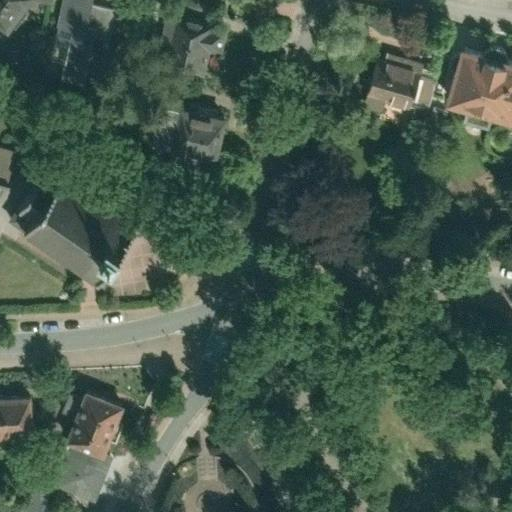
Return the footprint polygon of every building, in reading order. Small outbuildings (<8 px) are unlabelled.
[(31,0),(0,0),(0,31),(6,36),(31,0)] [(90,0),(61,0),(56,38),(87,42),(89,30),(115,33),(118,6),(90,2),(90,0)] [(214,24),(169,14),(162,47),(167,48),(163,63),(203,71),(208,46),(220,49),(224,31),(213,28),(214,24)] [(511,56),(456,42),(441,99),(511,117),(511,56)] [(376,54),(366,90),(413,102),(423,66),(376,54)] [(217,148),(224,117),(216,115),(217,110),(190,103),(189,108),(162,102),(152,142),(172,147),(168,161),(199,179),(208,165),(212,166),(216,166),(220,164),(222,161),(223,157),(222,153),(220,150),(217,148)] [(6,179),(15,150),(0,146),(0,190),(3,181),(10,183),(10,180),(6,179)] [(61,170),(20,226),(96,281),(137,225),(61,170)] [(84,383),(66,433),(72,436),(55,483),(94,497),(111,450),(103,447),(107,436),(115,439),(122,420),(114,417),(122,396),(84,383)] [(0,387),(0,428),(30,428),(30,387),(0,387)]
